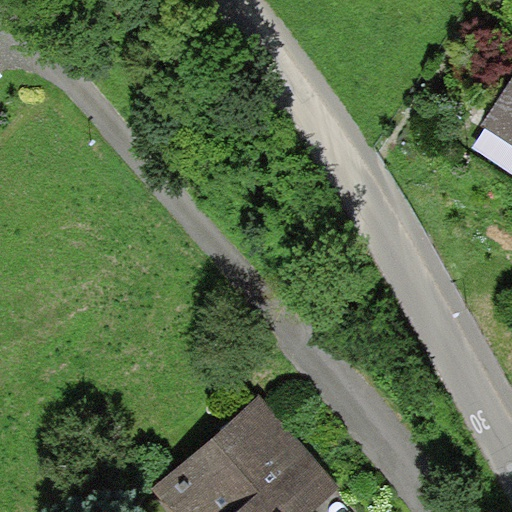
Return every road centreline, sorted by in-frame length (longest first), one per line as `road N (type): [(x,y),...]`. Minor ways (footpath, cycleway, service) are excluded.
road 1 (residential): [(429,511),(382,438),(6,0)]
road 2 (residential): [(227,0),(358,172),(452,322),(511,444)]
